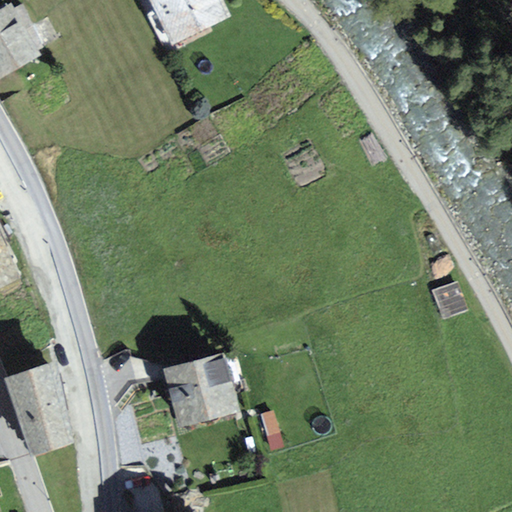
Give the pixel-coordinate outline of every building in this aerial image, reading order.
[(140,0),(164,51),(217,24),(205,0),(140,0)] [(0,14),(0,81),(29,66),(0,14)] [(0,289),(12,283),(0,258),(0,289)] [(157,378),(173,429),(224,413),(209,362),(157,378)] [(0,381),(0,397),(23,460),(56,449),(42,369),(0,381)] [(266,409),(270,445),(282,444),(278,408),(266,409)]
